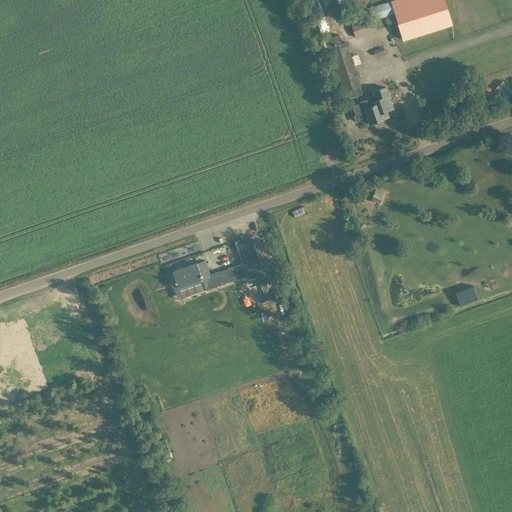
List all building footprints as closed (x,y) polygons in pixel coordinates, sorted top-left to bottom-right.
[(343,0),(336,0),(340,12),(347,9),(343,0)] [(443,0),(392,0),(391,1),(404,39),(452,23),(443,0)] [(365,9),(369,20),(370,22),(395,14),(391,1),(365,9)] [(330,48),(343,44),(339,34),(324,40),(327,49),(330,48)] [(344,43),(343,44),(330,48),(345,92),(362,86),(348,48),(346,49),(344,43)] [(373,51),(376,57),(385,53),(383,47),(373,51)] [(386,111),(393,108),(386,87),(373,91),(375,98),(352,106),(355,115),(354,116),(356,122),(362,120),(362,118),(368,116),(370,123),(389,117),(386,111)] [(453,100),(461,101),(464,101),(465,92),(454,90),(453,100)] [(435,106),(438,113),(444,111),(442,104),(435,106)] [(380,204),(383,196),(374,192),(371,200),(380,204)] [(247,276),(263,270),(259,260),(257,254),(254,245),(251,236),(236,241),(235,242),(238,251),(242,264),(247,276)] [(240,278),(236,266),(210,275),(205,260),(172,272),(181,298),(240,278)] [(266,302),(258,276),(248,279),(257,305),(266,302)] [(473,286),(455,293),(460,306),(478,299),(473,286)]
